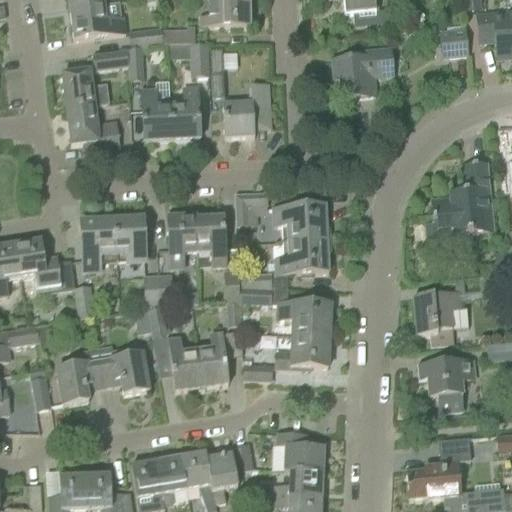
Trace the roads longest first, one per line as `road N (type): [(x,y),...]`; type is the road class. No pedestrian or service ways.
road 1 (residential): [(0,467),(16,467),(36,450),(243,422),(268,404),(374,407)]
road 2 (residential): [(296,167),(282,178),(43,188)]
road 3 (residential): [(393,187),(374,407)]
road 4 (residential): [(296,167),(280,0)]
road 5 (residential): [(511,107),(447,126),(393,187)]
road 6 (residential): [(36,127),(19,0)]
